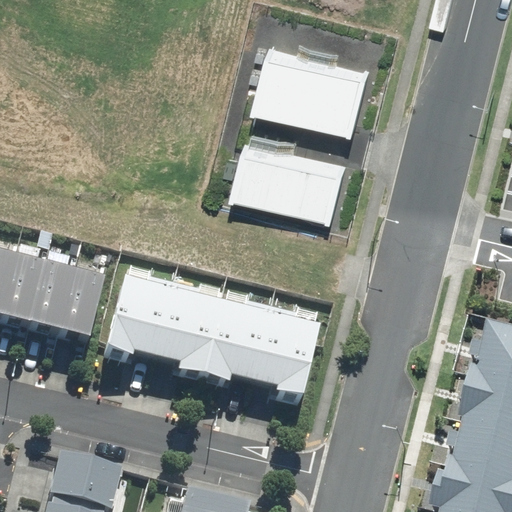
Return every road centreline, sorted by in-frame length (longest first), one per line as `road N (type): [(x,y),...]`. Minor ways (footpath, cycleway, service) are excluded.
road 1 (residential): [(470,0),(347,486)]
road 2 (residential): [(347,486),(0,396)]
